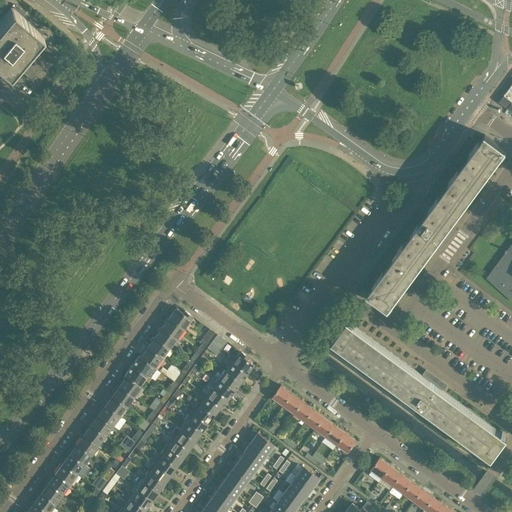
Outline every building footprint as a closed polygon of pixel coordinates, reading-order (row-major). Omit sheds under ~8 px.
[(15,4),(12,8),(23,17),(26,13),(15,4)] [(0,65),(8,71),(6,69),(11,63),(13,65),(29,79),(35,72),(37,74),(49,61),(46,58),(52,52),(36,39),(34,37),(39,31),(41,33),(41,32),(25,18),(23,17),(12,8),(11,7),(6,14),(2,10),(0,12),(0,65)] [(511,100),(504,95),(503,95),(504,95),(500,101),(511,110),(511,100)] [(486,134),(369,291),(388,306),(389,305),(390,306),(393,302),(392,301),(436,242),(439,245),(447,235),(443,232),(501,153),(502,154),(506,150),(504,149),(505,148),(486,134)] [(511,300),(511,243),(508,249),(506,248),(505,250),(506,251),(487,277),(511,300)] [(182,327),(191,315),(184,310),(182,312),(175,306),(168,316),(182,327)] [(176,336),(182,327),(168,316),(168,317),(166,317),(164,320),(164,322),(161,326),(176,336)] [(501,432),(442,388),(445,385),(434,376),(431,380),(353,322),(354,321),(350,318),(349,319),(348,319),(333,339),(491,456),(506,436),(505,435),(506,434),(502,431),(501,432)] [(168,346),(176,336),(161,326),(161,327),(159,327),(157,330),(157,331),(154,336),(168,346)] [(215,332),(209,328),(200,340),(202,341),(206,344),(215,332)] [(215,345),(221,337),(217,334),(211,342),(215,345)] [(161,356),(168,346),(154,336),(152,336),(150,339),(150,341),(147,345),(161,356)] [(218,351),(226,340),(221,337),(215,345),(211,342),(209,345),(218,351)] [(199,353),(206,344),(202,341),(195,351),(199,353)] [(154,366),(161,356),(147,345),(147,346),(145,346),(142,349),(143,351),(140,355),(152,364),(154,366)] [(218,351),(209,345),(207,347),(216,354),(218,351)] [(247,356),(240,350),(234,358),(232,356),(229,360),(246,372),(252,363),(246,358),(247,356)] [(195,351),(188,361),(192,364),(199,353),(195,351)] [(145,374),(152,364),(140,355),(138,354),(131,364),(145,374)] [(206,357),(202,354),(196,362),(200,364),(206,357)] [(229,365),(225,370),(241,381),(245,376),(244,374),(246,372),(229,360),(227,363),(229,365)] [(182,369),(186,372),(192,364),(188,361),(182,369)] [(145,374),(131,364),(124,373),(138,384),(143,378),(149,382),(151,379),(145,374)] [(174,380),(178,383),(184,374),(171,364),(167,369),(163,365),(159,370),(174,380)] [(238,386),(241,381),(225,370),(222,375),(220,373),(217,377),(234,389),(236,386),(238,386)] [(140,385),(138,384),(124,373),(117,383),(133,395),(140,385)] [(234,389),(217,377),(214,380),(217,382),(213,387),(228,398),(232,393),(232,392),(234,389)] [(167,390),(170,393),(178,383),(174,380),(167,390)] [(133,395),(117,383),(110,393),(126,405),(131,409),(134,404),(129,400),(133,395)] [(292,392),(281,384),(273,395),(284,403),(292,392)] [(177,387),(171,396),(175,398),(181,390),(177,387)] [(228,398),(213,387),(209,392),(207,390),(204,394),(220,405),(221,406),(223,403),(225,403),(228,398)] [(163,402),(170,393),(167,390),(160,400),(163,402)] [(292,392),(284,403),(294,411),(303,400),(292,392)] [(119,414),(126,405),(110,393),(103,402),(119,414)] [(220,405),(204,394),(203,393),(201,397),(203,398),(199,403),(214,414),(214,413),(216,413),(219,409),(218,408),(220,405)] [(178,400),(175,398),(171,396),(169,399),(165,404),(169,407),(173,402),(175,404),(178,400)] [(156,412),(163,402),(160,400),(156,404),(153,409),(152,410),(156,412)] [(303,400),(294,411),(305,419),(314,407),(303,400)] [(214,414),(199,403),(197,401),(194,405),(197,407),(193,412),(207,423),(208,421),(210,421),(212,418),(211,417),(214,414)] [(112,424),(119,414),(103,402),(96,412),(112,424)] [(163,416),(169,407),(165,404),(159,413),(163,416)] [(314,407),(305,419),(316,427),(324,415),(314,407)] [(149,422),(156,412),(152,410),(145,419),(149,422)] [(190,415),(187,420),(201,431),(202,430),(204,430),(206,426),(205,425),(207,423),(193,412),(191,410),(188,414),(190,415)] [(96,412),(89,422),(105,433),(109,428),(111,430),(114,426),(111,424),(112,424),(96,412)] [(159,413),(152,422),(156,424),(163,416),(159,413)] [(324,415),(316,427),(326,435),(335,423),(324,415)] [(199,434),(201,431),(187,420),(185,418),(182,422),(184,424),(181,429),(180,429),(195,440),(195,439),(197,438),(200,435),(199,434)] [(143,419),(138,425),(143,429),(144,430),(149,423),(143,419)] [(97,443),(105,433),(89,422),(81,432),(97,443)] [(151,423),(146,430),(150,433),(155,426),(151,423)] [(335,423),(326,435),(337,443),(346,431),(335,423)] [(193,442),(195,440),(180,429),(181,429),(178,427),(175,431),(178,432),(174,437),(188,448),(189,447),(191,447),(193,444),(193,442)] [(135,441),(142,432),(138,429),(131,438),(135,441)] [(144,442),(150,433),(146,430),(140,439),(144,442)] [(346,431),(337,443),(348,451),(357,439),(346,431)] [(90,453),(97,443),(81,432),(74,441),(90,453)] [(266,453),(273,444),(256,432),(250,441),(266,453)] [(187,451),(188,448),(174,437),(172,435),(169,439),(172,441),(168,445),(168,446),(182,457),(183,456),(185,456),(187,453),(187,451)] [(128,451),(135,441),(131,438),(130,438),(123,447),(128,451)] [(138,450),(144,442),(140,439),(134,447),(137,450),(138,450)] [(83,463),(90,453),(74,441),(67,451),(83,463)] [(244,451),(260,462),(266,453),(250,441),(243,450),(244,451)] [(180,459),(182,457),(168,446),(168,445),(166,444),(163,448),(165,449),(162,454),(176,465),(177,464),(178,464),(181,461),(180,459)] [(134,447),(127,456),(131,458),(137,450),(134,447)] [(90,468),(83,463),(67,451),(60,461),(76,472),(83,477),(90,468)] [(253,470),(260,462),(244,451),(241,455),(240,454),(238,458),(239,458),(238,459),(253,470)] [(174,468),(176,465),(162,454),(159,453),(157,456),(159,458),(155,463),(169,474),(170,473),(172,473),(174,469),(174,468)] [(123,461),(121,465),(125,467),(131,458),(127,456),(123,461)] [(309,459),(319,467),(322,463),(311,456),(309,459)] [(383,476),(391,464),(380,456),(372,468),(383,476)] [(114,467),(119,460),(115,457),(110,464),(114,467)] [(253,470),(238,459),(237,460),(234,463),(235,464),(232,468),(247,479),(253,470)] [(60,461),(53,470),(69,482),(73,486),(76,481),(72,478),(76,472),(60,461)] [(168,477),(169,474),(155,463),(153,461),(150,465),(153,467),(149,471),(147,469),(147,470),(164,482),(165,482),(168,478),(168,477)] [(319,467),(326,472),(329,468),(322,463),(319,467)] [(393,484),(402,472),(391,464),(383,476),(393,484)] [(125,467),(121,465),(115,473),(119,476),(125,467)] [(312,486),(318,477),(302,465),(296,475),(312,486)] [(107,480),(114,470),(110,468),(103,477),(107,480)] [(241,488),(247,479),(232,468),(229,472),(228,472),(225,475),(226,476),(225,477),(241,488)] [(62,491),(69,482),(53,470),(46,480),(62,491)] [(141,478),(140,479),(157,491),(158,490),(159,490),(162,487),(161,485),(164,482),(147,470),(144,474),(146,475),(143,480),(141,478)] [(404,492),(412,480),(402,472),(393,484),(404,492)] [(113,484),(119,476),(115,473),(109,481),(113,484)] [(289,483),(304,494),(304,495),(305,495),(312,486),(296,475),(289,483)] [(241,488),(225,477),(225,478),(224,477),(221,480),(222,481),(219,486),(234,497),(241,488)] [(155,494),(157,491),(140,479),(138,482),(140,484),(137,489),(134,487),(151,500),(152,498),(153,498),(156,495),(155,494)] [(55,501),(62,491),(46,480),(39,490),(55,501)] [(414,499),(423,488),(412,480),(404,492),(414,499)] [(106,493),(113,484),(109,481),(102,490),(106,493)] [(298,503),(299,502),(300,503),(302,499),(301,499),(304,495),(304,494),(289,483),(283,492),(298,503)] [(234,497),(219,486),(216,490),(215,489),(212,493),(213,493),(213,494),(228,505),(234,497)] [(92,500),(100,489),(96,487),(93,491),(90,490),(86,495),(88,496),(92,500)] [(149,502),(151,500),(134,487),(132,491),(134,492),(130,497),(146,509),(149,504),(149,502)] [(425,507),(434,495),(423,488),(414,499),(425,507)] [(39,490),(32,499),(48,511),(52,505),(60,511),(63,507),(55,501),(39,490)] [(100,501),(105,495),(101,492),(96,498),(100,501)] [(276,501),(292,511),(295,507),(296,508),(298,505),(297,504),(298,503),(283,492),(276,501)] [(218,511),(222,511),(228,505),(213,494),(212,495),(211,494),(208,498),(209,499),(206,503),(218,511)] [(431,511),(437,511),(444,503),(434,495),(425,507),(431,511)] [(81,506),(85,509),(92,500),(88,496),(81,506)] [(124,506),(132,511),(143,511),(146,509),(130,497),(127,502),(119,496),(116,500),(122,504),(121,505),(124,506)] [(96,498),(91,506),(95,509),(100,501),(96,498)] [(32,499),(25,509),(28,511),(48,511),(47,511),(48,511),(32,499)] [(273,511),(291,511),(292,511),(276,501),(270,509),(273,511)] [(345,511),(369,511),(370,511),(363,506),(361,508),(352,502),(345,511)] [(218,511),(206,503),(200,511),(218,511)] [(453,511),(455,511),(444,503),(437,511),(453,511)]
